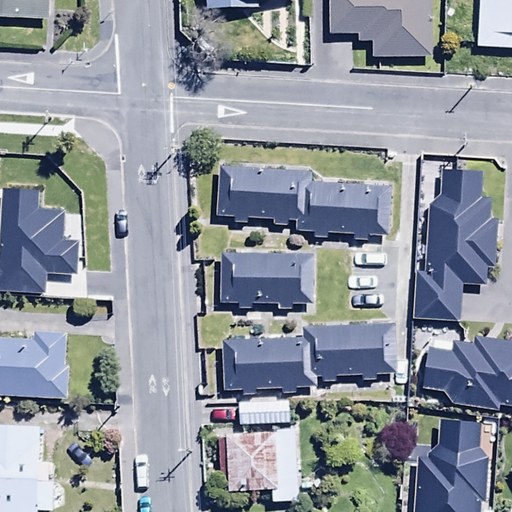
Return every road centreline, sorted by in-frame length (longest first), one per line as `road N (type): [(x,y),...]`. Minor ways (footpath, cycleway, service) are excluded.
road 1 (residential): [(140,94),(167,511)]
road 2 (residential): [(511,116),(140,94)]
road 3 (residential): [(140,94),(0,86)]
